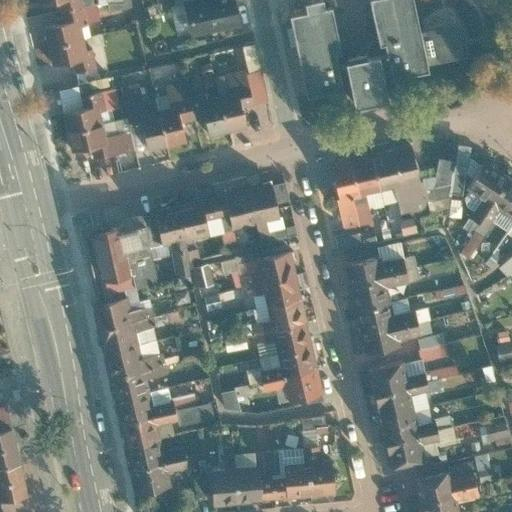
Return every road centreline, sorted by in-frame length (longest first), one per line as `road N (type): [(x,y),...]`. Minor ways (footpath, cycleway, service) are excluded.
road 1 (residential): [(292,149),(375,511)]
road 2 (secondary): [(26,214),(93,511)]
road 3 (residential): [(26,214),(292,149)]
road 4 (residential): [(292,149),(432,121),(488,128)]
road 5 (residential): [(260,0),(292,149)]
